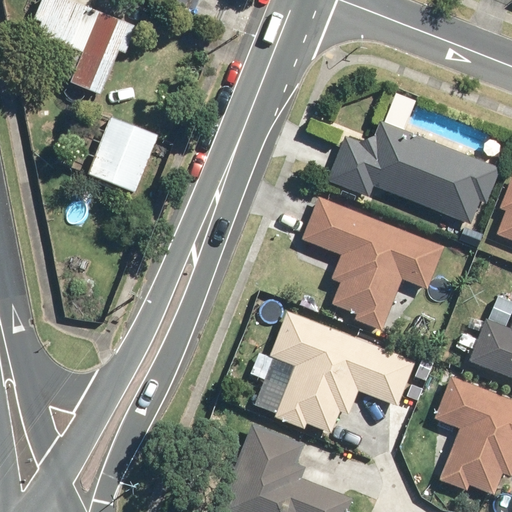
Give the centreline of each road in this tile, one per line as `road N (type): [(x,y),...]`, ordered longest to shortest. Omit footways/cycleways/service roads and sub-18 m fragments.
road 1 (tertiary): [(207,214),(202,281),(110,478),(103,511)]
road 2 (tertiary): [(300,0),(207,214)]
road 3 (tertiary): [(103,398),(207,214)]
road 4 (residential): [(347,0),(511,65)]
road 5 (tertiary): [(24,358),(44,443),(49,511)]
road 6 (tertiary): [(53,511),(63,472),(103,398)]
